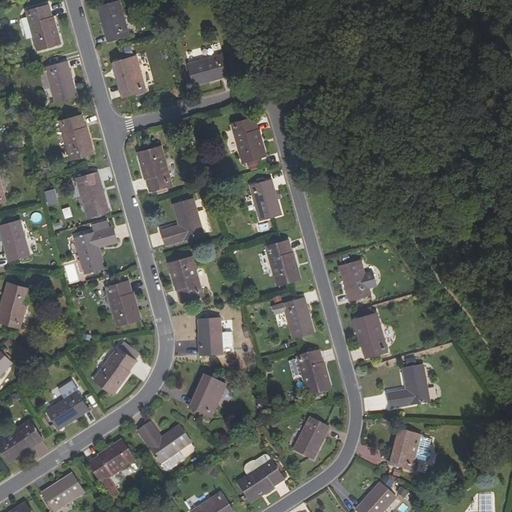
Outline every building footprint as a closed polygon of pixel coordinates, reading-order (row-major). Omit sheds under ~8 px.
[(130,36),(120,1),(99,6),(109,41),(130,36)] [(60,44),(49,5),(26,11),(37,50),(60,44)] [(230,76),(224,55),(188,64),(194,85),(230,76)] [(137,56),(117,61),(123,83),(121,84),(124,97),(146,91),(137,56)] [(76,96),(67,61),(45,68),(55,102),(76,96)] [(114,62),(121,84),(123,83),(117,61),(114,62)] [(93,153),(82,115),(60,121),(71,159),(93,153)] [(265,156),(254,118),(232,124),(243,163),(265,156)] [(173,184),(162,146),(140,153),(151,191),(173,184)] [(110,212),(98,172),(77,178),(89,218),(110,212)] [(282,215),(272,180),(251,186),(261,221),(282,215)] [(46,191),(48,205),(58,204),(56,190),(46,191)] [(175,205),(181,225),(162,231),(167,246),(205,235),(195,199),(175,205)] [(66,219),(73,217),(70,207),(62,209),(66,219)] [(30,255),(21,221),(0,226),(0,227),(9,261),(30,255)] [(117,242),(113,227),(75,238),(85,274),(105,268),(99,247),(117,242)] [(299,279),(287,240),(265,247),(277,286),(299,279)] [(204,296),(193,257),(171,264),(182,302),(204,296)] [(371,294),(361,260),(340,266),(349,300),(371,294)] [(75,264),(65,266),(68,282),(77,281),(75,264)] [(139,319),(128,281),(106,287),(117,325),(139,319)] [(0,322),(20,329),(32,290),(10,284),(0,316),(0,322)] [(314,332),(304,297),(282,304),(293,339),(314,332)] [(388,352),(377,313),(355,319),(366,358),(388,352)] [(199,319),(200,356),(221,355),(221,348),(221,334),(221,319),(199,319)] [(221,334),(221,348),(232,348),(232,334),(221,334)] [(134,356),(117,340),(90,370),(107,385),(134,356)] [(0,375),(13,363),(0,350),(0,375)] [(320,351),(297,357),(298,361),(303,376),(309,396),(331,389),(320,351)] [(303,376),(298,361),(296,362),(295,360),(289,362),(295,379),(303,376)] [(403,369),(407,391),(388,394),(391,409),(430,402),(423,365),(403,369)] [(205,375),(196,396),(199,397),(208,376),(205,375)] [(226,384),(208,376),(199,397),(196,396),(191,408),(211,417),(226,384)] [(89,409),(77,391),(46,411),(58,429),(89,409)] [(330,427),(311,417),(294,449),(314,459),(330,427)] [(43,439),(31,420),(0,439),(0,447),(9,461),(43,439)] [(161,440),(151,424),(138,432),(164,472),(183,460),(178,452),(191,444),(180,427),(161,440)] [(401,431),(394,453),(397,454),(404,432),(401,431)] [(423,437),(404,432),(397,454),(394,453),(391,465),(413,472),(423,437)] [(135,461),(123,442),(89,463),(111,497),(118,493),(108,478),(135,461)] [(283,480),(271,461),(238,482),(250,502),(283,480)] [(54,511),(85,493),(73,474),(42,494),(53,511),(54,511)] [(384,511),(397,498),(381,483),(356,511),(357,511),(384,511)] [(190,511),(233,511),(222,493),(190,511)]
